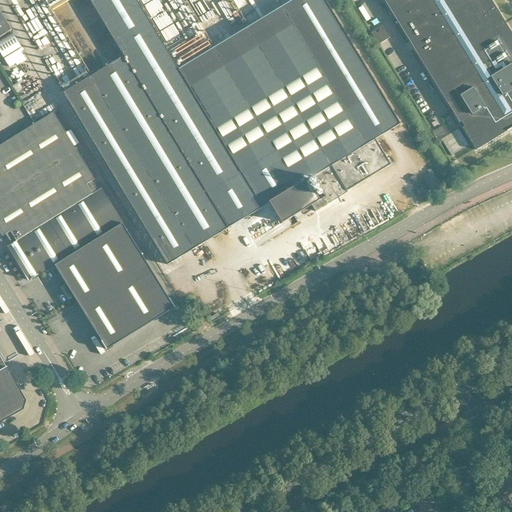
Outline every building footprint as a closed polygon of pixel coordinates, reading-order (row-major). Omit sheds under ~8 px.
[(62,94),(110,171),(143,224),(168,265),(229,227),(270,202),(283,222),(312,205),(316,211),(348,192),(347,191),(392,164),(376,139),(401,124),(326,0),(292,0),(180,68),(149,18),(137,0),(90,0),(115,39),(125,55),(62,94)] [(463,127),(476,148),(477,150),(511,128),(511,33),(491,0),(384,0),(460,122),(462,121),(465,126),(463,127)] [(0,37),(12,29),(0,9),(0,37)] [(383,25),(371,32),(378,44),(390,37),(383,25)] [(12,33),(0,40),(0,51),(4,57),(21,46),(12,33)] [(0,231),(3,236),(6,234),(12,244),(8,246),(29,280),(48,268),(54,265),(55,264),(102,340),(101,341),(107,349),(175,307),(123,222),(102,188),(98,191),(91,180),(94,178),(54,113),(0,145),(0,231)] [(442,126),(432,132),(436,137),(446,131),(442,126)] [(454,131),(444,137),(455,154),(465,147),(454,131)] [(415,175),(410,178),(414,185),(419,182),(415,175)] [(425,192),(422,187),(416,191),(419,196),(425,192)] [(193,297),(185,302),(190,311),(198,306),(193,297)] [(0,421),(23,409),(25,400),(7,366),(7,367),(0,354),(0,421)] [(503,484),(497,479),(485,491),(505,511),(511,505),(511,498),(510,497),(511,495),(511,463),(503,472),(509,478),(503,484)]
